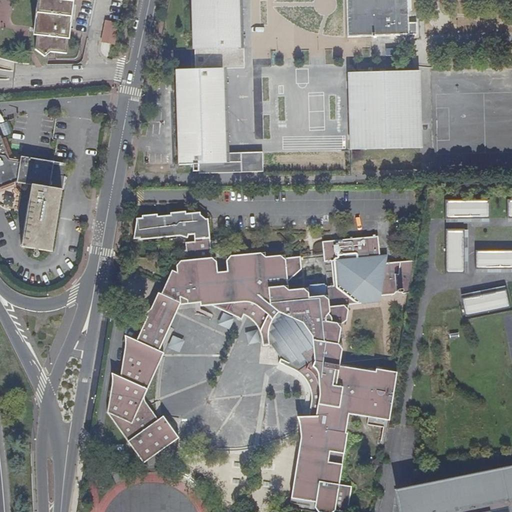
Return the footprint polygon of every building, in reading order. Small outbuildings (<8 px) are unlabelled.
[(38,0),(38,11),(34,11),(34,14),(37,14),(36,27),(32,27),(32,30),(32,35),(35,35),(34,50),(42,56),(48,52),(64,53),(69,0),(38,0)] [(191,0),(193,53),(242,53),(240,0),(191,0)] [(511,0),(344,0),(346,37),(372,37),(408,36),(407,23),(406,0),(511,0)] [(118,24),(104,21),(100,42),(102,43),(114,45),(118,24)] [(416,22),(407,23),(408,36),(417,35),(416,22)] [(224,67),(194,68),(176,68),(178,164),(194,163),(194,173),(261,171),(260,152),(227,152),(224,67)] [(373,72),(347,73),(349,150),(420,148),(417,71),(373,72)] [(0,185),(11,181),(30,184),(59,188),(63,165),(19,158),(18,161),(7,159),(0,140),(0,185)] [(49,252),(59,188),(30,184),(20,247),(49,252)] [(489,201),(447,201),(447,218),(489,218),(489,201)] [(210,306),(235,317),(240,320),(243,316),(246,311),(251,313),(250,315),(248,318),(251,320),(255,323),(259,328),(261,333),(262,342),(268,341),(268,346),(271,346),(281,359),(278,364),(288,366),(294,370),(300,374),(304,379),(308,385),(311,397),(315,397),(314,399),(315,400),(312,411),(311,410),(309,417),(319,417),(319,422),(316,422),(317,438),(315,448),(311,466),(308,475),(310,476),(309,481),(295,479),(290,504),(340,511),(346,511),(351,487),(339,486),(347,433),(345,433),(348,415),(368,417),(366,427),(388,431),(398,370),(375,367),(375,369),(339,363),(340,350),(338,345),(338,339),(342,339),(340,325),(346,322),(349,306),(366,303),(368,301),(372,301),(380,302),(380,296),(393,294),(396,291),(398,293),(401,293),(403,295),(409,293),(415,261),(385,263),(379,256),(377,236),(322,242),(323,262),(331,261),(333,286),(326,287),(322,284),(309,285),(307,289),(299,289),(295,296),(289,296),(288,282),(290,282),(300,270),(299,256),(284,257),(284,255),(265,258),(226,261),(227,272),(227,277),(217,278),(216,273),(215,262),(211,257),(207,219),(202,220),(199,217),(199,212),(184,214),(184,212),(169,213),(170,216),(157,217),(156,215),(142,216),(142,219),(135,219),(133,240),(139,239),(139,241),(180,237),(186,239),(188,236),(193,236),(194,242),(185,243),(185,250),(181,250),(182,260),(183,261),(177,274),(170,289),(173,294),(186,300),(187,304),(198,303),(199,307),(210,306)] [(464,230),(447,230),(447,274),(464,274),(464,230)] [(511,251),(476,252),(476,270),(511,269),(511,251)] [(225,257),(226,261),(265,258),(264,252),(225,257)] [(147,317),(170,327),(180,305),(187,304),(186,300),(173,294),(170,289),(177,274),(176,273),(172,271),(166,283),(161,295),(158,294),(147,317)] [(510,308),(506,290),(462,299),(466,317),(510,308)] [(147,317),(136,341),(132,348),(131,347),(130,347),(128,347),(128,348),(127,352),(123,351),(120,377),(125,380),(123,385),(121,390),(111,388),(109,401),(106,413),(117,418),(115,425),(143,464),(178,440),(178,439),(163,417),(157,421),(150,410),(146,413),(140,405),(144,397),(158,365),(148,361),(150,357),(147,356),(149,352),(152,352),(153,349),(158,352),(170,327),(147,317)] [(246,343),(259,343),(258,330),(246,331),(246,343)] [(132,348),(136,341),(125,336),(123,351),(127,352),(128,348),(128,347),(130,347),(131,347),(132,348)] [(168,347),(179,351),(183,340),(173,336),(168,347)] [(163,354),(158,352),(153,349),(152,352),(149,352),(147,356),(150,357),(148,361),(158,365),(163,354)] [(125,380),(120,377),(111,374),(111,388),(121,390),(123,385),(125,380)] [(144,402),(144,397),(140,405),(146,413),(150,410),(144,402)] [(106,413),(115,425),(117,418),(106,413)] [(301,437),(295,479),(309,481),(310,476),(308,475),(311,466),(315,448),(317,438),(316,422),(319,422),(319,417),(309,417),(296,417),(301,429),(301,437)] [(511,511),(511,477),(400,500),(402,511),(511,511)]
